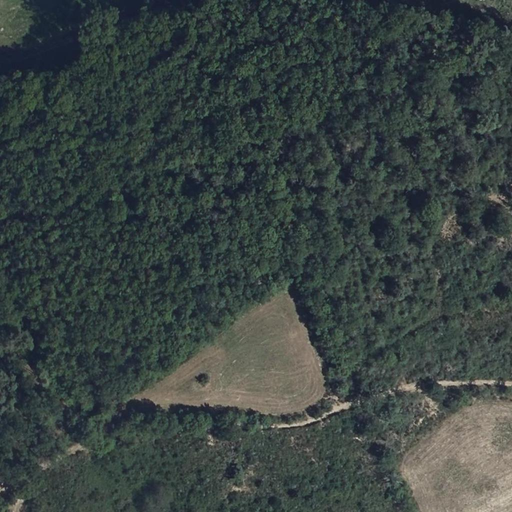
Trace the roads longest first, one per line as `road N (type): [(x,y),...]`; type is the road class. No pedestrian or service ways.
road 1 (track): [(511,380),(452,379),(290,423),(133,430),(62,451),(0,490)]
road 2 (track): [(0,56),(169,0)]
